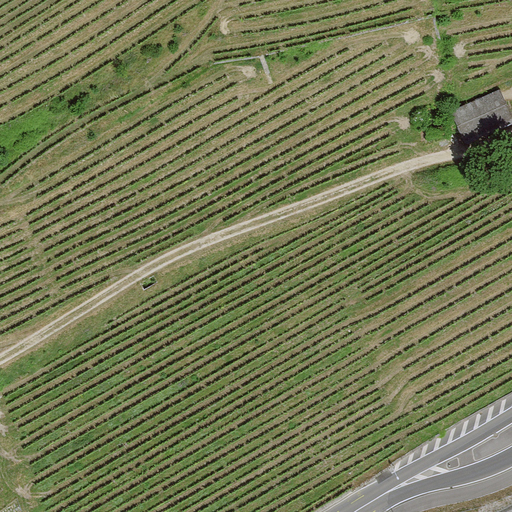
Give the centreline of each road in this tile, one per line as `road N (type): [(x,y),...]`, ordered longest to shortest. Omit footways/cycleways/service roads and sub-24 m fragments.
road 1 (track): [(511,134),(376,176),(208,244),(0,364)]
road 2 (primary): [(511,412),(388,492)]
road 3 (primary): [(388,492),(511,457)]
